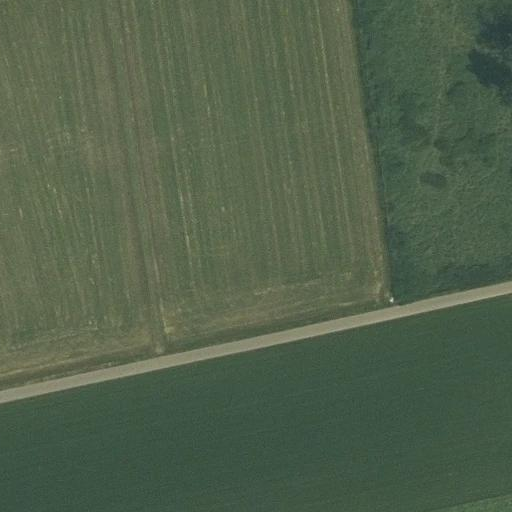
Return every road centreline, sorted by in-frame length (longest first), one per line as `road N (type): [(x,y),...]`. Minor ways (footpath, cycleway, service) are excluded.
road 1 (unclassified): [(0,400),(511,289)]
road 2 (track): [(176,362),(108,0)]
